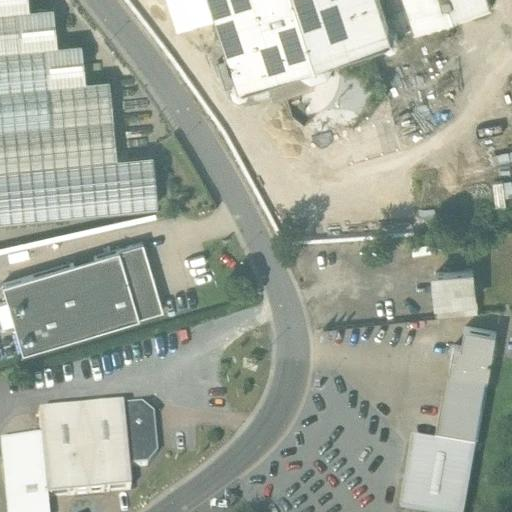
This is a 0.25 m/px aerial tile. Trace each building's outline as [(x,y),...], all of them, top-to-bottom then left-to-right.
[(0,0),(0,226),(160,212),(155,157),(115,161),(107,80),(83,82),(80,44),(55,46),(52,8),(27,10),(26,0),(0,0)] [(377,0),(209,0),(236,80),(231,89),(233,96),(238,98),(246,96),(250,88),(266,82),(272,102),(314,89),(311,80),(327,75),(333,60),(381,45),(389,49),(395,47),(397,42),(396,36),(388,31),(377,0)] [(487,0),(403,0),(414,34),(490,9),(487,0)] [(387,127),(365,134),(374,165),(397,158),(387,127)] [(142,245),(119,252),(139,320),(162,313),(142,245)] [(119,252),(2,286),(22,354),(139,320),(119,252)] [(472,272),(434,275),(438,318),(476,314),(472,272)] [(496,334),(464,328),(461,348),(453,347),(442,411),(481,418),(496,334)] [(141,407),(121,409),(127,469),(146,467),(156,455),(152,416),(141,407)] [(121,408),(38,416),(40,441),(46,499),(129,491),(127,469),(121,409),(121,408)] [(442,411),(441,411),(435,445),(463,450),(464,450),(475,452),(481,418),(442,411)] [(40,441),(1,444),(6,511),(46,511),(46,499),(40,441)] [(463,450),(435,445),(412,441),(400,511),(401,511),(464,511),(475,452),(464,450),(463,450)]
